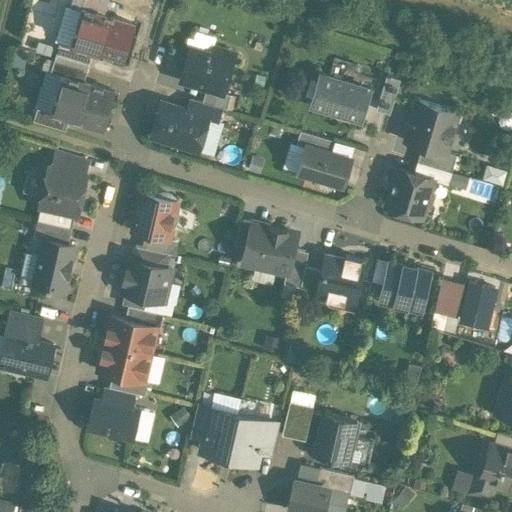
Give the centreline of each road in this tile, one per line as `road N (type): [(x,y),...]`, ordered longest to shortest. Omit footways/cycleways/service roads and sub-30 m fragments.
road 1 (residential): [(84,471),(68,457),(61,424),(125,155)]
road 2 (residential): [(125,155),(358,223)]
road 3 (residential): [(358,223),(511,267)]
road 4 (residential): [(84,471),(234,511)]
road 5 (residential): [(358,223),(400,96)]
road 6 (residential): [(125,155),(160,40)]
